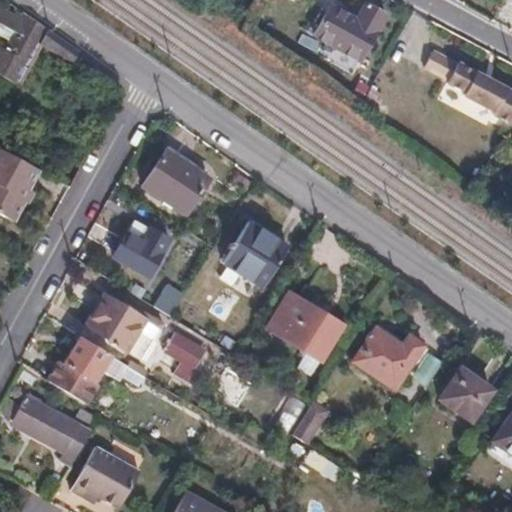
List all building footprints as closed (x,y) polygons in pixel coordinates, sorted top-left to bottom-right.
[(367,5),(356,23),(330,9),(315,36),(361,61),(387,16),(367,5)] [(0,47),(0,73),(21,84),(41,46),(73,63),(78,52),(22,13),(19,18),(0,8),(0,24),(13,32),(3,49),(0,47)] [(511,124),(511,92),(457,63),(456,64),(432,51),(423,67),(447,80),(446,83),(464,92),(463,94),(494,111),(492,114),(511,124)] [(351,101),(348,106),(361,115),(372,97),(359,89),(351,101)] [(23,196),(38,169),(0,149),(0,213),(13,221),(26,198),(23,196)] [(142,186),(184,214),(208,180),(165,150),(142,186)] [(136,221),(127,236),(114,257),(146,277),(168,241),(149,229),(136,221)] [(223,265),(259,287),(285,246),(272,238),(250,224),(223,265)] [(224,321),(239,296),(226,287),(210,312),(224,321)] [(268,329),(319,359),(339,325),(289,295),(268,329)] [(141,360),(163,326),(123,301),(120,306),(104,296),(85,325),(141,360)] [(401,346),(374,328),(352,361),(393,389),(423,346),(408,335),(401,346)] [(202,373),(195,368),(206,351),(168,329),(156,348),(180,364),(174,374),(194,386),(202,373)] [(115,379),(123,364),(78,337),(62,363),(58,361),(47,380),(87,404),(98,386),(95,383),(102,371),(115,379)] [(128,356),(123,364),(141,374),(142,371),(146,373),(149,368),(128,356)] [(441,399),(468,418),(487,392),(461,374),(441,399)] [(238,407),(247,392),(242,388),(233,403),(238,407)] [(78,425),(26,397),(13,420),(38,433),(36,438),(63,453),(78,425)] [(511,413),(492,442),(511,456),(511,413)] [(304,427),(296,439),(305,444),(313,432),(304,427)] [(305,444),(296,439),(286,455),(295,460),(305,444)] [(511,456),(492,442),(485,452),(511,470),(511,456)] [(96,497),(117,508),(138,471),(96,448),(71,492),(92,504),(96,497)] [(220,511),(186,493),(174,511),(220,511)] [(401,511),(405,507),(391,498),(381,511),(401,511)]
